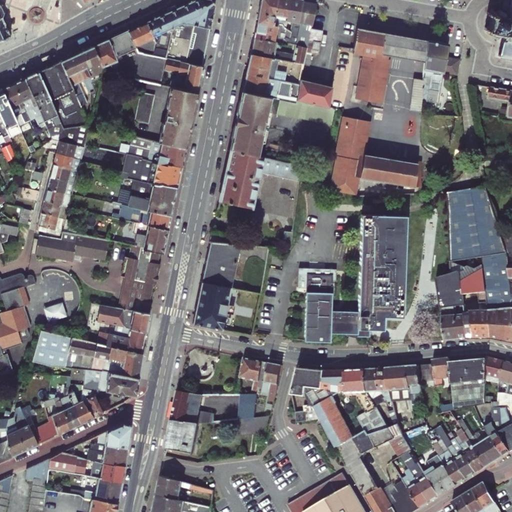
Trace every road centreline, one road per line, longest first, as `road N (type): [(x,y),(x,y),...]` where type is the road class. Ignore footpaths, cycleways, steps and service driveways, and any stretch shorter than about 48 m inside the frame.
road 1 (secondary): [(176,334),(244,0)]
road 2 (secondary): [(232,0),(163,332)]
road 3 (residential): [(176,334),(326,360),(480,348),(511,353)]
road 4 (residential): [(148,403),(0,472)]
road 5 (unknown): [(280,354),(289,290),(322,259),(335,220)]
road 6 (residential): [(0,272),(24,264),(58,143)]
